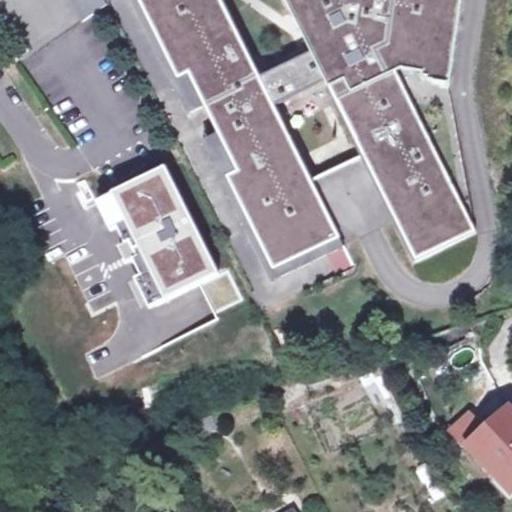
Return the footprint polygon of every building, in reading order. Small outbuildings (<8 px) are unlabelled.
[(72,0),(86,27),(107,11),(101,0),(72,0)] [(216,0),(134,0),(135,2),(193,119),(203,114),(216,141),(206,146),(270,279),(336,246),(272,114),(324,89),(382,208),(399,199),(422,247),(405,255),(412,270),(472,241),(459,215),(454,218),(450,210),(456,207),(394,80),(400,78),(412,79),(413,72),(421,74),(420,80),(419,87),(448,92),(461,0),(393,0),(393,9),(367,6),(368,0),(280,0),(310,59),(258,85),(216,0)] [(393,0),(368,0),(367,6),(393,9),(393,0)] [(193,119),(135,2),(130,4),(187,122),(193,119)] [(413,72),(412,79),(420,80),(421,74),(413,72)] [(270,279),(206,146),(200,149),(269,290),(341,254),(336,246),(270,279)] [(164,174),(101,205),(124,251),(133,246),(137,254),(141,261),(131,266),(153,312),(197,291),(211,321),(240,307),(225,277),(216,281),(164,174)] [(399,199),(382,208),(405,255),(422,247),(399,199)] [(459,215),(456,207),(450,210),(454,218),(459,215)] [(511,486),(511,413),(508,408),(466,449),(506,492),(511,486)]
